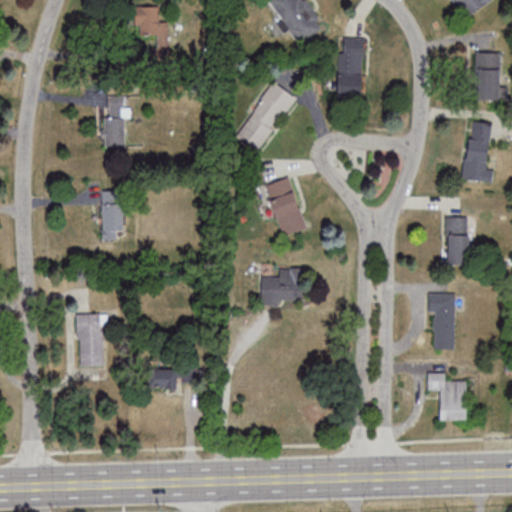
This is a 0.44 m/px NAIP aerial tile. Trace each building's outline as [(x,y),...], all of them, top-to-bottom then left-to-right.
[(269,0),(282,20),(281,20),(298,45),(324,28),(305,0),(269,0)] [(493,0),(453,0),(466,19),(493,0)] [(135,35),(158,35),(158,55),(169,55),(169,7),(135,7),(135,35)] [(362,96),(364,37),(340,36),(338,95),(362,96)] [(476,53),(476,100),(500,100),(500,53),(476,53)] [(237,136),(260,150),(295,95),(273,81),(237,136)] [(125,96),(106,96),(106,146),(125,146),(125,96)] [(486,168),(491,123),(470,120),(464,179),(492,182),(494,169),(486,168)] [(306,228),(291,176),(266,184),(281,235),(306,228)] [(118,231),(124,231),(124,191),(102,191),(103,239),(118,239),(118,231)] [(468,264),(468,216),(448,216),(448,264),(468,264)] [(265,301),(303,301),(304,267),(265,267),(265,301)] [(435,348),(455,348),(455,293),(430,293),(430,313),(435,313),(435,348)] [(103,365),(103,313),(78,313),(79,365),(103,365)] [(177,387),(177,380),(198,380),(198,366),(150,366),(150,387),(177,387)] [(440,419),(467,419),(467,381),(446,381),(446,371),(428,371),(428,389),(440,389),(440,419)]
